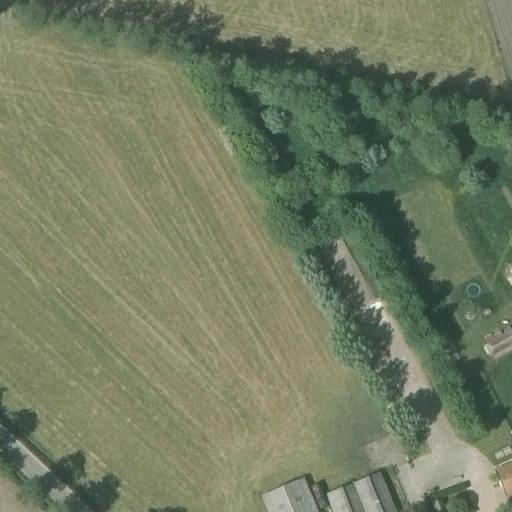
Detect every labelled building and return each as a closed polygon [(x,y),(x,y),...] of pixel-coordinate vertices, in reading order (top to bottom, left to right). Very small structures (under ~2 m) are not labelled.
[(218,57),(205,75),(233,97),(247,79),(218,57)] [(329,93),(350,121),(367,108),(346,81),(329,93)] [(437,109),(451,137),(470,128),(456,100),(437,109)] [(288,218),(319,199),(310,183),(278,202),(288,218)] [(511,332),(509,328),(483,343),(493,362),(511,351),(511,332)] [(511,464),(495,471),(507,499),(511,496),(511,464)] [(396,511),(380,473),(353,484),(364,511),(396,511)] [(318,511),(304,478),(261,496),(266,511),(318,511)] [(364,511),(353,484),(325,495),(331,511),(364,511)] [(441,499),(430,504),(432,511),(442,511),(446,511),(441,499)]
